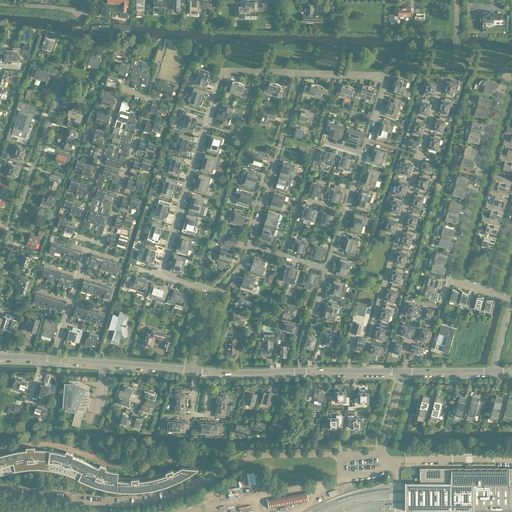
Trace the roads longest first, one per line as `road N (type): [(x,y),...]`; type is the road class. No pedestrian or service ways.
road 1 (unclassified): [(0,494),(134,505),(189,491),(253,457),(378,455),(403,371)]
road 2 (residential): [(366,370),(443,79)]
road 3 (residential): [(160,274),(223,71),(303,72)]
road 4 (residential): [(0,270),(78,34)]
road 5 (residential): [(449,280),(511,76)]
road 6 (residential): [(149,96),(120,93),(77,232),(89,238)]
road 7 (residential): [(250,244),(303,72)]
road 8 (residential): [(89,238),(104,240),(149,96)]
road 9 (unclassified): [(211,371),(366,370)]
